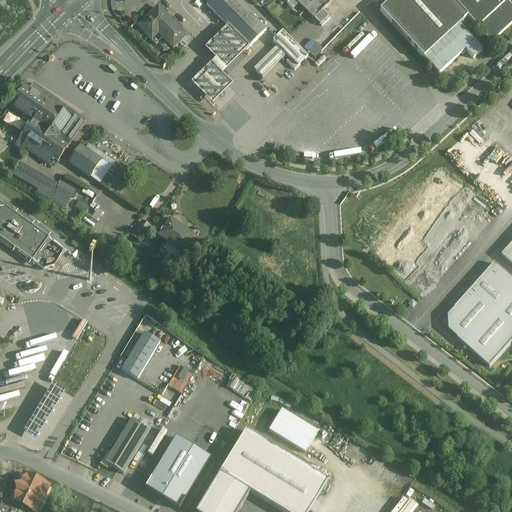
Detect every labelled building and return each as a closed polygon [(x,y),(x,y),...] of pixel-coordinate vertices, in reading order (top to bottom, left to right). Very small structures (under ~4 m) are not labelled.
[(266,31),(234,0),(209,0),(207,3),(228,23),(252,45),(266,31)] [(335,4),(330,0),(292,0),(315,23),(335,4)] [(456,6),(450,0),(392,0),(380,12),(438,76),(465,52),(473,60),(482,52),(459,27),(467,19),(456,6)] [(507,2),(505,0),(461,0),(456,6),(467,19),(478,29),(507,2)] [(507,2),(478,29),(491,44),(511,24),(511,3),(508,4),(507,2)] [(186,37),(159,9),(148,20),(147,20),(138,28),(150,40),(157,34),(173,49),(186,37)] [(252,45),(228,23),(226,26),(217,35),(205,48),(215,60),(191,84),(212,105),(232,86),(221,75),(222,74),(252,45)] [(308,60),(280,33),(276,38),(272,42),(275,46),(252,70),(262,79),(281,60),(294,73),(303,65),(308,60)] [(25,87),(10,108),(24,118),(22,122),(29,126),(14,146),(23,152),(24,150),(25,149),(48,164),(52,159),(58,163),(86,122),(33,85),(29,90),(25,87)] [(101,162),(79,147),(68,164),(89,179),(101,162)] [(61,181),(22,160),(13,178),(69,210),(82,184),(66,173),(61,181)] [(478,203),(440,171),(372,251),(411,283),(418,276),(431,288),(472,240),(457,228),(478,203)] [(79,200),(76,207),(86,213),(89,206),(79,200)] [(0,239),(34,264),(50,239),(0,202),(0,239)] [(134,232),(143,238),(151,226),(142,220),(134,232)] [(193,237),(170,221),(159,237),(182,253),(193,237)] [(511,246),(502,258),(511,266),(511,246)] [(511,343),(511,283),(494,267),(448,319),(449,333),(489,369),(511,343)] [(123,372),(140,381),(162,342),(144,333),(123,372)] [(183,395),(193,373),(179,366),(169,389),(183,395)] [(22,431),(36,439),(64,392),(51,384),(22,431)] [(283,411),(270,432),(307,454),(320,433),(283,411)] [(150,432),(131,421),(110,456),(105,465),(109,467),(123,476),(150,432)] [(219,475),(250,494),(278,511),(309,511),(327,483),(245,433),(219,475)] [(175,440),(144,490),(178,511),(210,460),(175,440)] [(105,465),(110,456),(107,454),(100,466),(107,471),(109,467),(105,465)] [(239,511),(250,494),(219,475),(197,511),(239,511)] [(43,488),(24,479),(21,486),(15,488),(17,494),(14,501),(32,509),(43,488)] [(406,508),(411,511),(414,511),(419,507),(412,501),(406,508)]
